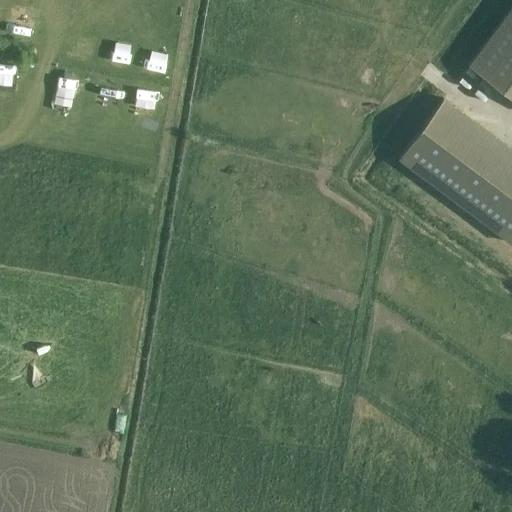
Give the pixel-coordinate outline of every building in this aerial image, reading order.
[(511,6),(468,66),(511,99),(511,6)] [(0,25),(0,35),(17,39),(19,29),(0,25)] [(128,54),(148,55),(150,36),(130,34),(128,54)] [(74,61),(75,40),(55,40),(54,60),(74,61)] [(91,57),(110,58),(111,45),(91,44),(91,57)] [(108,70),(110,61),(89,57),(87,66),(108,70)] [(52,100),(57,71),(39,68),(34,96),(52,100)] [(511,151),(443,99),(398,159),(511,243),(511,151)]
